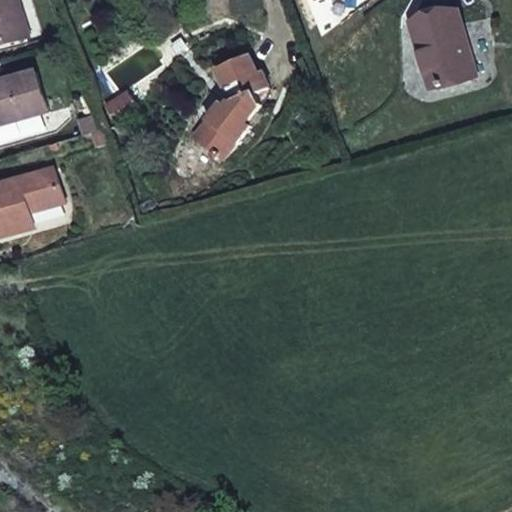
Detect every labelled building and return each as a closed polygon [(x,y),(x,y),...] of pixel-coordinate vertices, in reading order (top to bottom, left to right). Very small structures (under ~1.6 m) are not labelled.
[(0,0),(0,44),(29,37),(18,0),(0,0)] [(477,78),(460,14),(420,25),(428,56),(423,57),(432,90),(477,78)] [(428,56),(420,25),(415,26),(423,57),(428,56)] [(218,71),(233,103),(229,109),(225,106),(211,124),(217,129),(205,145),(226,162),(253,127),(253,126),(249,124),(263,106),(258,94),(271,89),(264,72),(259,74),(251,57),(220,71),(218,71)] [(0,127),(50,112),(38,72),(0,83),(0,127)] [(136,101),(130,92),(119,99),(126,108),(136,101)] [(143,111),(136,101),(126,108),(119,99),(108,108),(120,126),(116,129),(121,135),(127,130),(124,126),(143,111)] [(106,130),(101,118),(81,123),(85,137),(94,134),(106,130)] [(217,129),(211,124),(198,140),(205,145),(217,129)] [(111,142),(106,130),(94,134),(98,147),(111,142)] [(67,203),(57,170),(0,187),(0,231),(8,229),(11,236),(28,231),(24,216),(67,203)] [(37,228),(32,214),(24,216),(28,231),(37,228)] [(0,239),(11,236),(8,229),(0,231),(0,239)]
